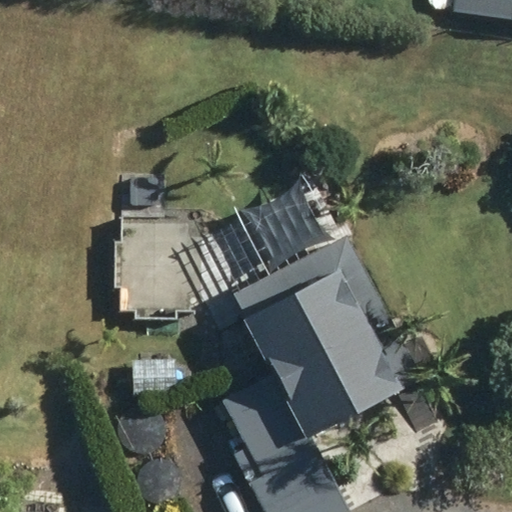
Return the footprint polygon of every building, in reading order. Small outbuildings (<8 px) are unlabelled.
[(511,0),(451,0),(451,5),(511,13),(511,0)] [(198,218),(116,213),(109,321),(192,326),(198,218)] [(232,283),(275,367),(221,394),(259,469),(316,440),(307,424),(419,367),(347,225),(232,283)] [(129,356),(138,391),(178,381),(168,345),(129,356)] [(187,410),(209,410),(209,392),(187,392),(187,410)] [(155,404),(110,423),(147,511),(192,492),(155,404)]
